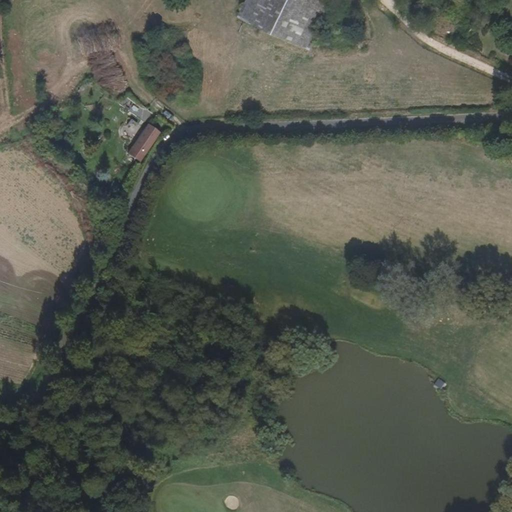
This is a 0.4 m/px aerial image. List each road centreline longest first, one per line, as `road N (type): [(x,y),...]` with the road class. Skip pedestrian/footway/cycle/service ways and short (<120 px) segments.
road 1 (unclassified): [(0,435),(25,419),(72,345),(165,150),(189,129),(511,117)]
road 2 (track): [(511,78),(438,44),(386,0)]
